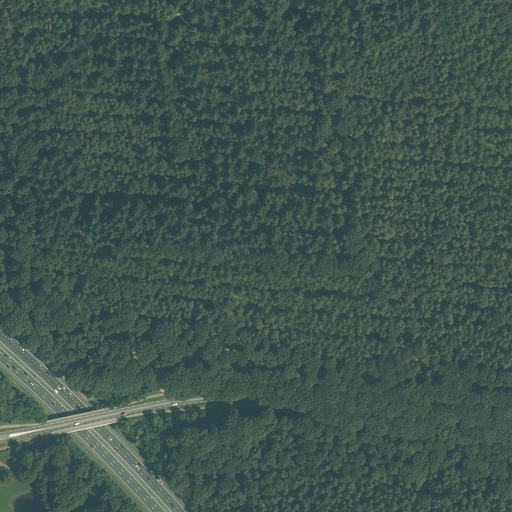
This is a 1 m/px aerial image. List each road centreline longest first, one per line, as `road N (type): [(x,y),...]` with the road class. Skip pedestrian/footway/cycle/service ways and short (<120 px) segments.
road 1 (track): [(50,0),(52,55),(75,130),(73,199),(95,237),(353,266),(395,295),(511,321)]
road 2 (secondary): [(511,421),(250,396),(116,413)]
road 3 (motorway): [(179,511),(0,332)]
road 4 (motorway): [(0,355),(155,511)]
road 5 (track): [(402,410),(412,471),(466,471),(511,491)]
